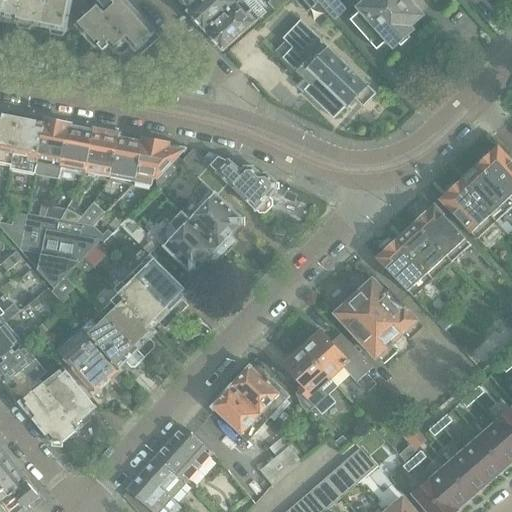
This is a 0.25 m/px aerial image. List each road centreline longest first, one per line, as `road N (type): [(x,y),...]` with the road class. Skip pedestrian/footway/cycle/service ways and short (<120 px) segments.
road 1 (residential): [(77,507),(355,214),(368,165)]
road 2 (residential): [(233,119),(0,72)]
road 3 (residential): [(233,119),(226,82),(151,0)]
road 4 (residential): [(368,165),(233,119)]
road 5 (residential): [(368,165),(408,152),(471,98)]
road 6 (residential): [(77,507),(0,412)]
